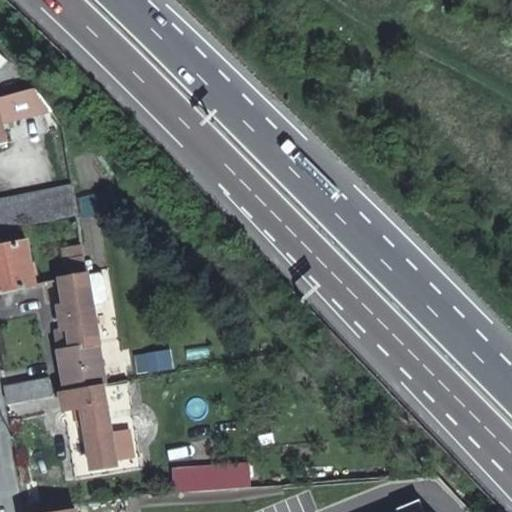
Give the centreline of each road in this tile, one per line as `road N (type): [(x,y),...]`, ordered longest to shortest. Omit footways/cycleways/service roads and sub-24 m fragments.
road 1 (trunk): [(511,387),(127,0)]
road 2 (trunk): [(62,0),(407,349)]
road 3 (trunk): [(407,349),(511,476)]
road 4 (trunk): [(407,349),(511,456)]
